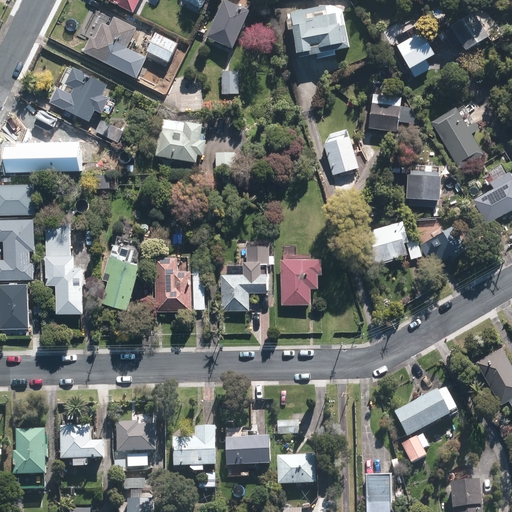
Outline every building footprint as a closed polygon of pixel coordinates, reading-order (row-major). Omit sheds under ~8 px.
[(143,0),(114,0),(114,1),(137,12),(143,0)] [(251,13),(229,3),(214,35),(236,45),(251,13)] [(335,4),(292,14),(302,57),(345,47),(335,4)] [(470,17),(452,29),(469,52),(486,40),(470,17)] [(95,37),(89,50),(121,66),(139,27),(119,18),(115,27),(108,24),(101,40),(95,37)] [(58,27),(54,35),(72,44),(76,36),(58,27)] [(180,45),(159,34),(150,51),(171,62),(180,45)] [(421,38),(400,48),(416,78),(437,68),(421,38)] [(186,53),(180,50),(173,63),(179,66),(186,53)] [(81,88),(71,108),(92,118),(109,83),(78,68),(71,83),(81,88)] [(242,73),(227,73),(227,97),(242,97),(242,73)] [(198,91),(183,92),(183,109),(198,109),(198,91)] [(406,105),(375,103),(373,126),(404,129),(406,105)] [(464,112),(438,125),(460,168),(486,155),(464,112)] [(73,132),(47,120),(35,144),(41,146),(34,159),(55,169),(73,132)] [(120,143),(126,131),(107,121),(101,132),(120,143)] [(193,133),(168,129),(164,155),(203,161),(205,153),(210,154),(212,141),(206,140),(209,125),(195,123),(193,133)] [(354,139),(329,144),(335,175),(360,170),(354,139)] [(237,156),(218,155),(218,170),(237,171),(237,156)] [(112,175),(97,174),(97,190),(111,191),(112,175)] [(248,176),(239,176),(238,185),(248,185),(248,176)] [(441,178),(414,176),(412,197),(440,199),(441,178)] [(505,189),(480,202),(490,220),(511,208),(511,177),(502,183),(505,189)] [(37,221),(0,221),(0,239),(12,239),(12,262),(0,262),(0,277),(38,277),(38,265),(33,265),(33,248),(38,248),(37,221)] [(404,224),(366,234),(373,264),(411,254),(404,224)] [(468,246),(456,225),(422,246),(434,266),(468,246)] [(272,247),(252,247),(252,262),(272,262),(272,247)] [(79,257),(53,257),(53,282),(62,282),(62,311),(87,312),(88,269),(79,268),(79,257)] [(182,260),(162,260),(162,310),(196,310),(196,272),(182,272),(182,260)] [(327,261),(285,261),(285,303),(314,303),(314,287),(321,287),(321,273),(327,273),(327,261)] [(144,268),(123,262),(110,301),(132,308),(144,268)] [(252,276),(229,276),(229,308),(253,308),(253,290),(274,290),(274,276),(267,276),(267,263),(252,263),(252,276)] [(511,361),(505,349),(481,364),(505,403),(511,398),(511,361)] [(447,388),(398,414),(410,436),(458,410),(447,388)] [(301,422),(279,422),(279,434),(301,433),(301,422)] [(143,423),(121,424),(122,452),(163,451),(162,426),(143,427),(143,423)] [(95,427),(66,428),(67,459),(109,458),(109,444),(96,445),(95,427)] [(203,439),(180,439),(180,467),(222,467),(221,430),(203,430),(203,439)] [(51,475),(49,432),(23,433),(24,454),(20,454),(22,476),(51,475)] [(421,438),(405,446),(414,463),(429,455),(421,438)] [(274,439),(228,440),(229,464),(275,463),(274,439)] [(317,458),(281,459),(281,484),(318,483),(317,458)] [(209,481),(202,481),(202,489),(220,489),(220,474),(209,474),(209,481)] [(396,511),(396,475),(367,476),(367,511),(396,511)] [(125,478),(124,489),(146,490),(147,479),(125,478)] [(486,511),(484,482),(454,484),(456,511),(486,511)] [(153,511),(153,498),(130,499),(130,511),(153,511)]
